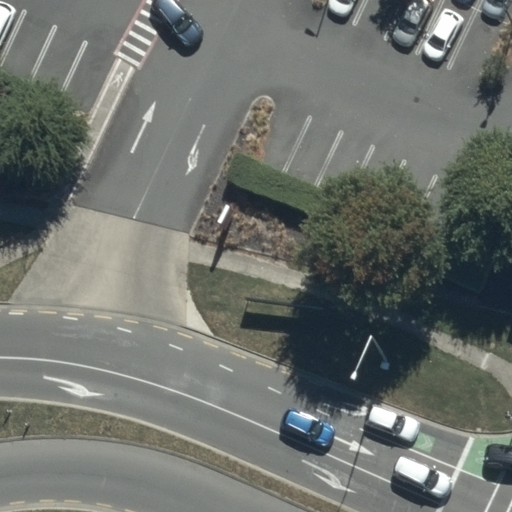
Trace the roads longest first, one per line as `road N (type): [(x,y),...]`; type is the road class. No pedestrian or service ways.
road 1 (tertiary): [(0,357),(97,364),(183,388),(510,511)]
road 2 (tertiary): [(216,511),(104,470),(0,471)]
